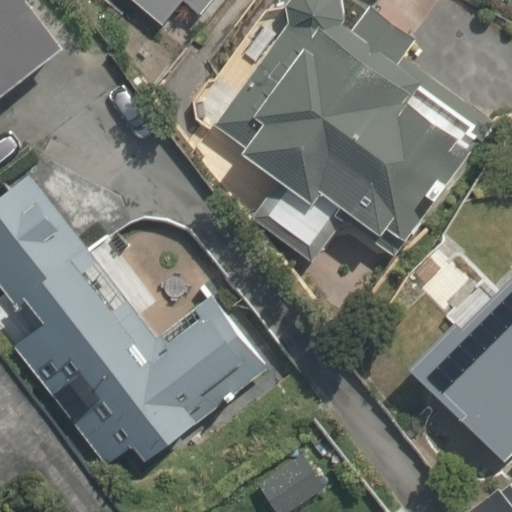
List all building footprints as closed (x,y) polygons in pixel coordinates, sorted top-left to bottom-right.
[(0,0),(0,106),(68,56),(26,0),(0,0)] [(130,0),(168,32),(187,9),(203,23),(222,0),(130,0)] [(462,142),(409,104),(426,81),(317,2),(295,31),(229,123),(217,139),(291,192),(274,215),(322,250),(350,211),(390,241),(457,149),(462,142)] [(220,417),(218,415),(285,366),(231,293),(165,342),(39,173),(0,202),(0,296),(22,326),(2,341),(95,466),(115,451),(136,480),(220,417)] [(511,279),(419,382),(511,466),(511,279)] [(511,511),(511,497),(508,492),(481,511),(511,511)]
